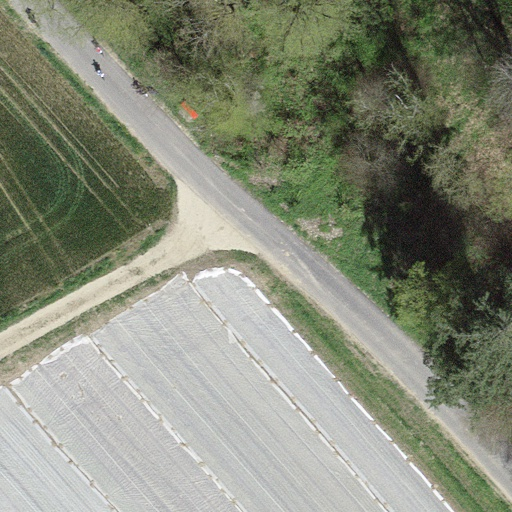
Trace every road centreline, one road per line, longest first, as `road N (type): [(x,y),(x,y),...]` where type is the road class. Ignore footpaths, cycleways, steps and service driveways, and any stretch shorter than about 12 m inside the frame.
road 1 (unclassified): [(480,511),(19,0)]
road 2 (track): [(0,351),(225,225)]
